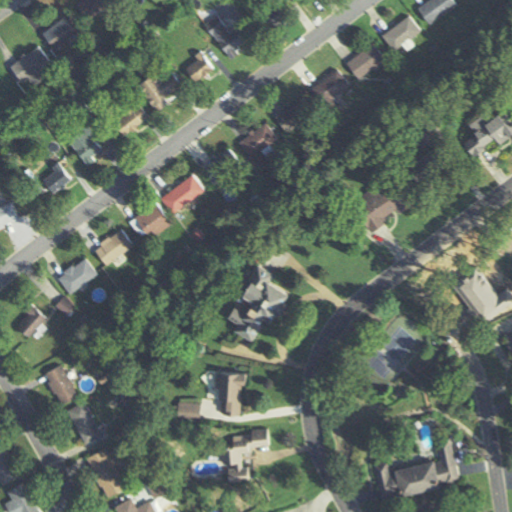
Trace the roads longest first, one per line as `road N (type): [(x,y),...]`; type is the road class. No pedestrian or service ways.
road 1 (residential): [(0,282),(368,0)]
road 2 (residential): [(354,511),(321,440),(315,392),(326,346),(382,285),(511,186)]
road 3 (residential): [(503,511),(485,390),(463,340)]
road 4 (residential): [(86,511),(0,357)]
